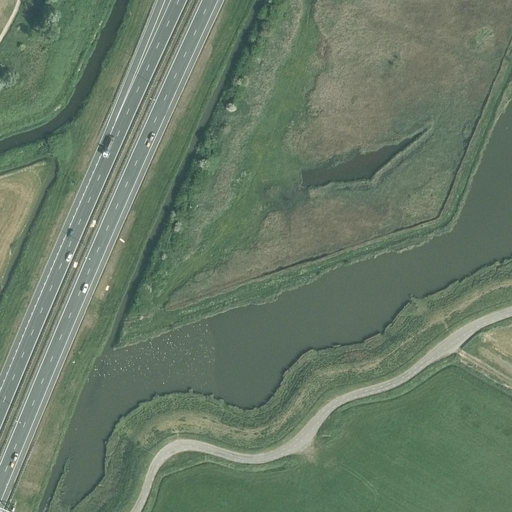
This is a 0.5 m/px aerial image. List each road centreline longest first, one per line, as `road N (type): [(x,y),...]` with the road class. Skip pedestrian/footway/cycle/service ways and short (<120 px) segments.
road 1 (motorway): [(0,500),(91,270),(212,0)]
road 2 (unclassified): [(138,511),(169,448),(261,460),(280,453),(328,409),(384,388),(481,322),(511,311)]
road 3 (motorway): [(121,125),(0,405)]
road 4 (motorway): [(177,0),(121,125)]
road 5 (motorway): [(161,0),(121,125)]
